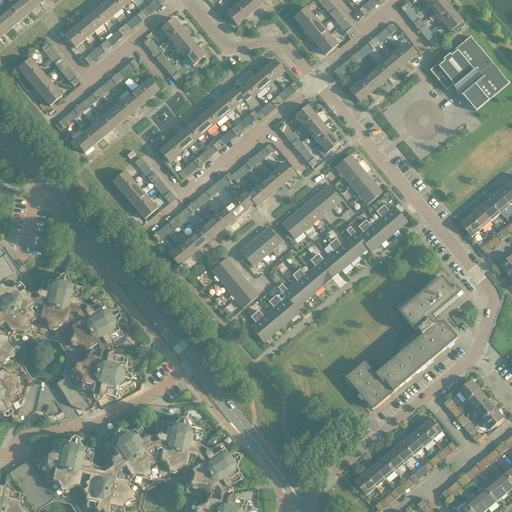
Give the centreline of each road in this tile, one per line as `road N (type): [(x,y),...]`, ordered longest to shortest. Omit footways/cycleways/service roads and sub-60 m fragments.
road 1 (residential): [(476,275),(314,80)]
road 2 (unclassified): [(191,362),(47,183)]
road 3 (unclassified): [(297,503),(191,362)]
road 4 (residential): [(297,503),(427,395)]
road 5 (residential): [(314,80),(285,43),(227,43),(190,2)]
road 6 (residential): [(191,362),(157,391),(78,429)]
